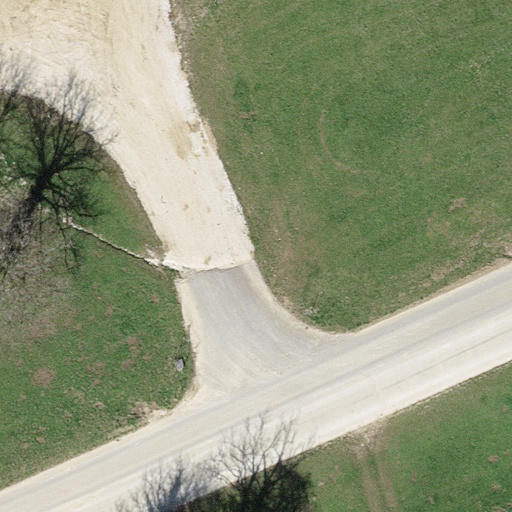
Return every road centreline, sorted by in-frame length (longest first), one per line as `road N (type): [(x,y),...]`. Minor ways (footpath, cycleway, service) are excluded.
road 1 (track): [(119,0),(182,210),(267,415)]
road 2 (track): [(390,511),(343,383)]
